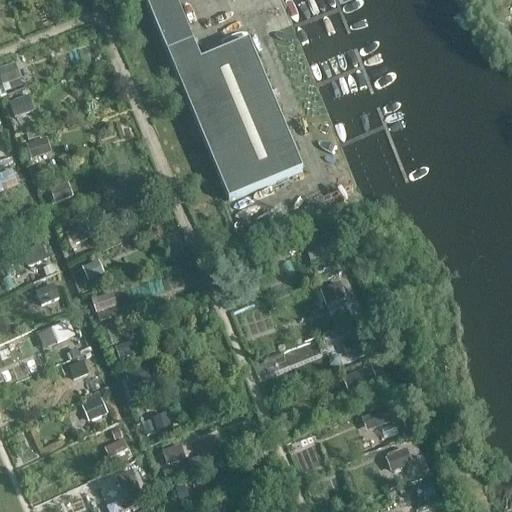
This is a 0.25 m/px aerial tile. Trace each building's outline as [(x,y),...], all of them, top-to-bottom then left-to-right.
[(143,0),(144,1),(229,204),(303,173),(248,44),(201,64),(173,0),(143,0)] [(1,68),(6,91),(25,86),(19,63),(1,68)] [(32,95),(12,100),(16,117),(37,112),(32,95)] [(0,150),(2,155),(9,153),(0,130),(0,150)] [(83,252),(97,246),(87,224),(73,230),(83,252)] [(101,261),(86,267),(92,281),(107,275),(101,261)] [(330,306),(349,299),(343,282),(324,289),(330,306)] [(57,286),(41,291),(44,301),(60,297),(57,286)] [(71,368),(77,381),(92,375),(86,362),(71,368)] [(128,372),(134,386),(154,378),(147,364),(128,372)] [(374,368),(346,376),(350,389),(378,382),(374,368)] [(93,423),(111,414),(102,394),(84,402),(93,423)] [(122,429),(102,439),(112,459),(132,449),(122,429)] [(396,474),(417,464),(409,447),(388,456),(396,474)] [(408,510),(429,504),(426,490),(404,495),(408,510)]
